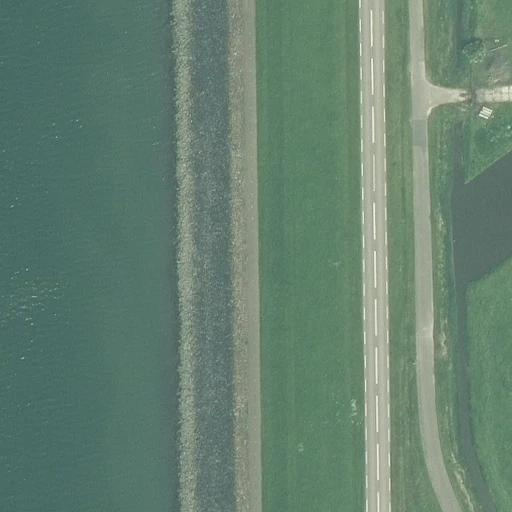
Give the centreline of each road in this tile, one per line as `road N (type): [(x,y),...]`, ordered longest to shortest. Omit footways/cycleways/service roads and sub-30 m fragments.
road 1 (unclassified): [(458,511),(430,441),(418,0)]
road 2 (tertiary): [(379,511),(372,0)]
